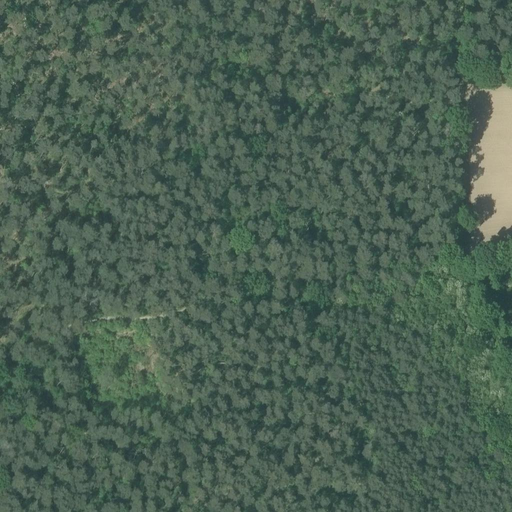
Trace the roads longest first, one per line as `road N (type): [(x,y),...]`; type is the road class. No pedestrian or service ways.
road 1 (track): [(0,369),(63,331),(275,287),(476,259)]
road 2 (track): [(476,259),(461,0)]
road 3 (track): [(476,259),(511,399)]
